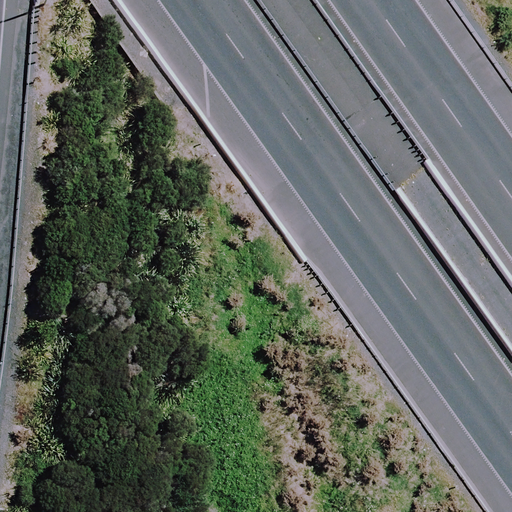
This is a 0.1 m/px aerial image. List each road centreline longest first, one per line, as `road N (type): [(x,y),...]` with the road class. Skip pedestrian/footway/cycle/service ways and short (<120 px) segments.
road 1 (motorway): [(511,436),(200,0)]
road 2 (motorway): [(376,0),(511,193)]
